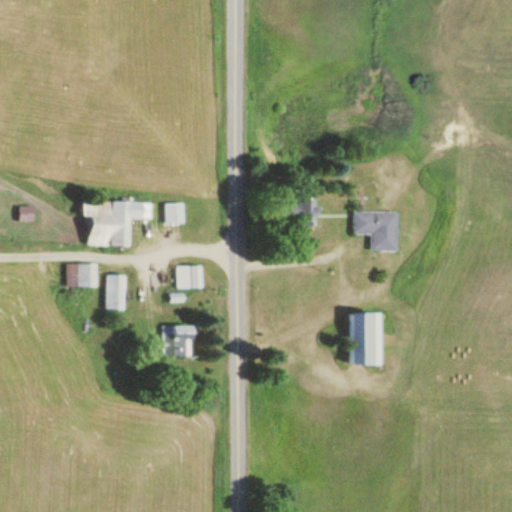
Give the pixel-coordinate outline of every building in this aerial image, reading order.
[(306,226),(306,200),(284,200),(284,226),(306,226)] [(144,204),(74,202),(73,217),(80,217),(79,247),(120,248),(121,220),(144,220),(144,204)] [(158,204),(158,225),(179,225),(179,204),(158,204)] [(27,208),(13,208),(13,220),(27,220),(27,208)] [(391,213),(346,212),(346,235),(363,235),(363,252),(390,252),(391,213)] [(89,265),(61,265),(61,287),(89,287),(89,265)] [(196,267),(171,267),(171,289),(196,289),(196,267)] [(119,311),(119,276),(100,276),(100,311),(119,311)] [(341,315),(341,367),(368,367),(369,315),(341,315)] [(156,327),(156,357),(182,357),(182,327),(156,327)]
